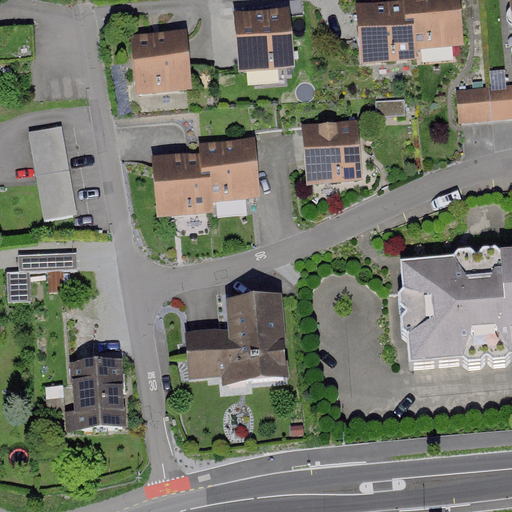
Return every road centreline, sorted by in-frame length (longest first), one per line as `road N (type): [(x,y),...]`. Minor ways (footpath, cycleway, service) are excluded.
road 1 (residential): [(124,285),(257,265),(511,168)]
road 2 (primary): [(511,470),(182,511)]
road 3 (residential): [(124,285),(73,0)]
road 4 (residential): [(172,511),(124,285)]
